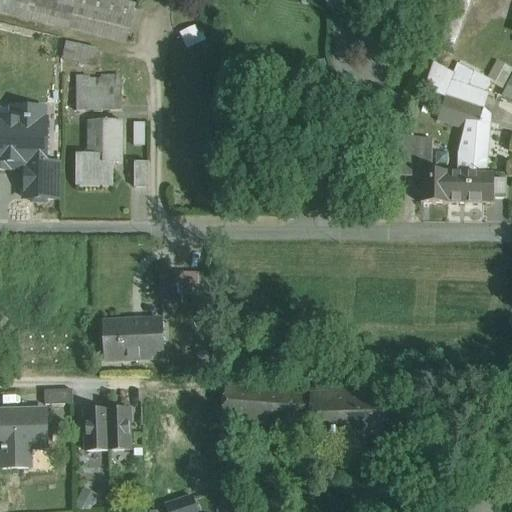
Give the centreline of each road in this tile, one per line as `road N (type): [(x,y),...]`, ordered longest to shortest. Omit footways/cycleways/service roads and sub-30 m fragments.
road 1 (residential): [(0,227),(511,234)]
road 2 (unknown): [(226,233),(237,150),(232,126),(188,105)]
road 3 (unknown): [(135,231),(132,80)]
road 4 (unclassified): [(478,511),(471,498),(492,465),(511,388)]
road 5 (residential): [(132,382),(0,386)]
